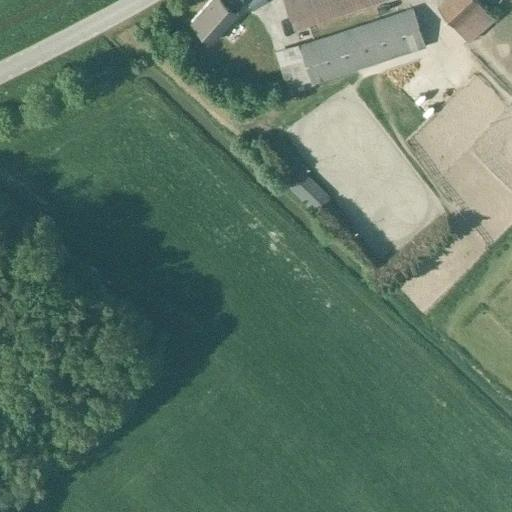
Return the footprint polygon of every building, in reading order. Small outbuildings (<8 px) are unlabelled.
[(235,11),(244,1),(242,0),(210,0),(192,21),(215,41),(239,15),(235,11)] [(268,0),(247,0),(253,9),(268,0)] [(285,0),(296,31),(385,0),(285,0)] [(470,42),(496,19),(478,0),(446,0),(439,7),(470,42)] [(315,85),(427,47),(414,8),(302,47),(315,85)] [(310,79),(299,44),(298,42),(274,50),(287,86),(310,79)] [(286,183),(315,211),(329,197),(299,169),(286,183)]
